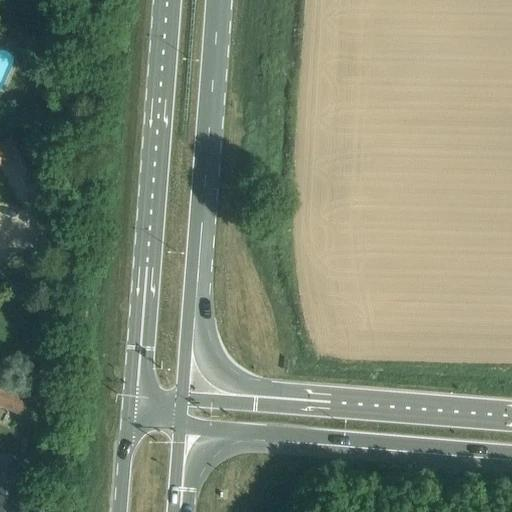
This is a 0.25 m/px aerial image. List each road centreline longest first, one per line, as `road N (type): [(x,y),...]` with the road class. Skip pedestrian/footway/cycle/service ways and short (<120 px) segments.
road 1 (primary): [(159,0),(128,411)]
road 2 (primary): [(182,399),(213,0)]
road 3 (motorway): [(180,425),(511,451)]
road 4 (motorway): [(511,422),(182,399)]
